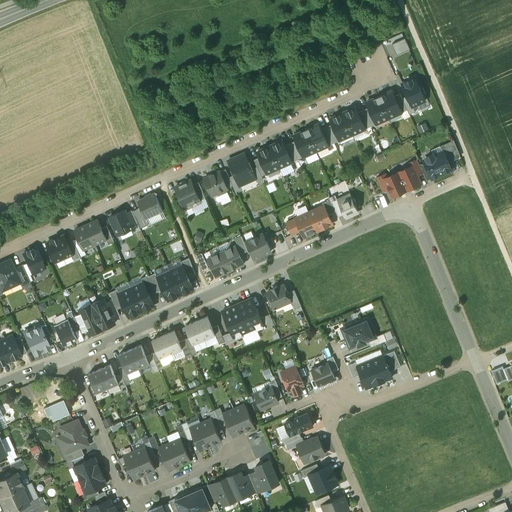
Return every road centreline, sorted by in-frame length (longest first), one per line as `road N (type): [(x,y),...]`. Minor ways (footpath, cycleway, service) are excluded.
road 1 (residential): [(0,252),(376,84),(363,52)]
road 2 (residential): [(67,357),(410,203)]
road 3 (track): [(511,274),(398,0)]
road 4 (residential): [(473,361),(327,421),(366,511)]
road 5 (track): [(89,3),(163,178)]
road 6 (residential): [(410,203),(473,361)]
road 7 (residential): [(67,357),(127,500)]
